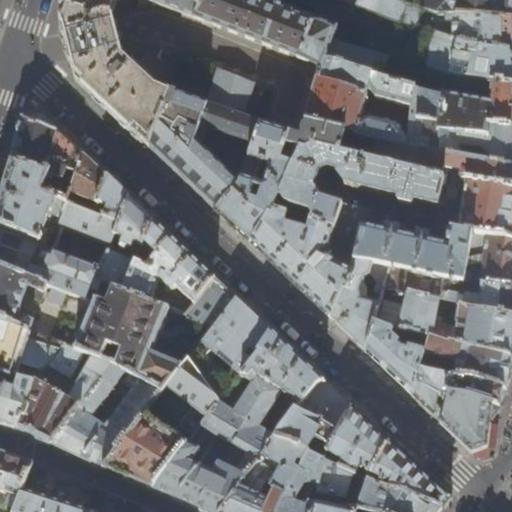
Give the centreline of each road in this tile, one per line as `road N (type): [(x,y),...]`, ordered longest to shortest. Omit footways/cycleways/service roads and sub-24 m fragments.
road 1 (residential): [(481,494),(14,63)]
road 2 (residential): [(177,511),(0,440)]
